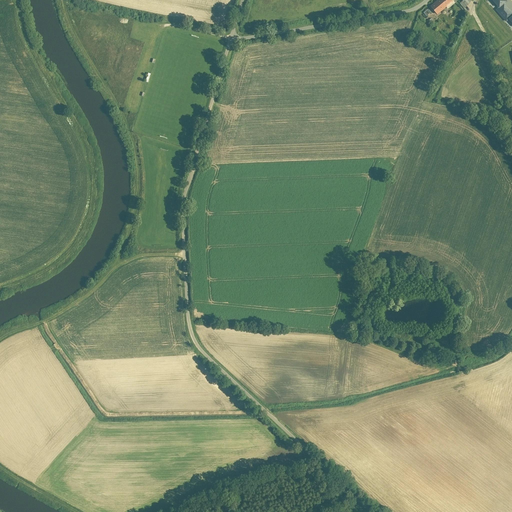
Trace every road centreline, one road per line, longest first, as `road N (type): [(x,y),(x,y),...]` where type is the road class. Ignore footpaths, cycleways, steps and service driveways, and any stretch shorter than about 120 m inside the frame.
road 1 (unclassified): [(370,511),(200,349),(183,304),(180,201),(231,37)]
road 2 (track): [(0,289),(72,249),(94,182),(80,132),(31,50),(18,0)]
road 3 (residential): [(426,0),(231,37)]
